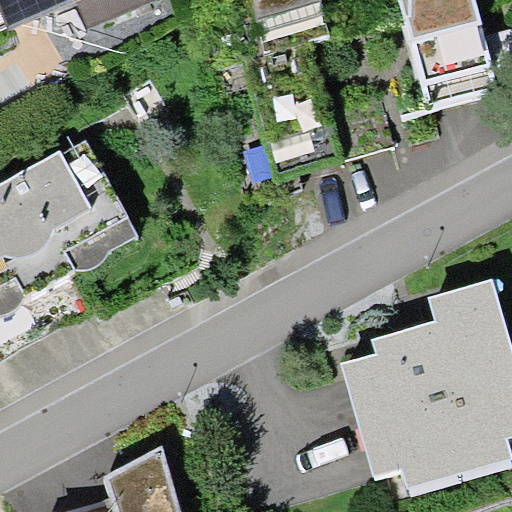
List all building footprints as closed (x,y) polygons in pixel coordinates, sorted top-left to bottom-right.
[(0,0),(13,29),(76,4),(88,35),(161,5),(159,0),(0,0)] [(330,34),(320,0),(241,0),(256,54),(315,38),(330,34)] [(498,87),(475,0),(404,0),(431,104),(498,87)] [(256,54),(240,59),(274,180),(393,147),(374,79),(330,92),(315,38),(256,54)] [(142,239),(90,141),(0,188),(0,359),(87,314),(68,277),(142,239)] [(492,435),(511,429),(511,373),(485,279),(420,297),(427,321),(369,337),(375,357),(335,368),(364,471),(390,464),(397,490),(502,462),(492,435)] [(179,511),(161,450),(106,478),(115,508),(103,511),(179,511)]
